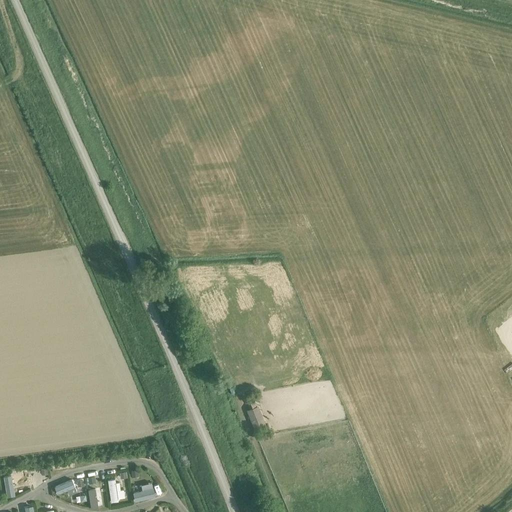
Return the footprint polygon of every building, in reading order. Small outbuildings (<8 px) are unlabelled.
[(247,411),(254,428),(263,424),(256,407),(247,411)] [(30,471),(3,475),(5,484),(15,483),(16,488),(31,486),(30,480),(31,480),(30,471)] [(51,485),(55,494),(75,485),(71,477),(51,485)] [(124,498),(122,486),(119,487),(117,477),(106,478),(109,500),(124,498)] [(130,490),(132,500),(155,495),(153,485),(130,490)] [(90,506),(98,505),(95,487),(86,488),(90,506)]
